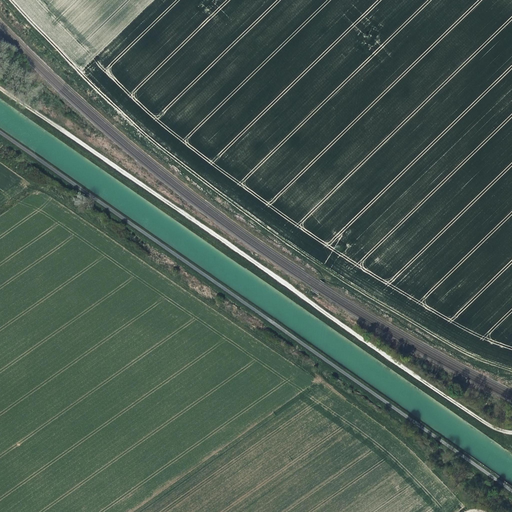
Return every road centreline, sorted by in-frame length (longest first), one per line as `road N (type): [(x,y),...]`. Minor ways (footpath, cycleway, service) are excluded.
road 1 (track): [(6,0),(122,111),(251,215),(321,266),(511,374)]
road 2 (track): [(511,434),(0,87)]
road 3 (track): [(469,511),(406,442),(47,190),(34,189),(0,212)]
